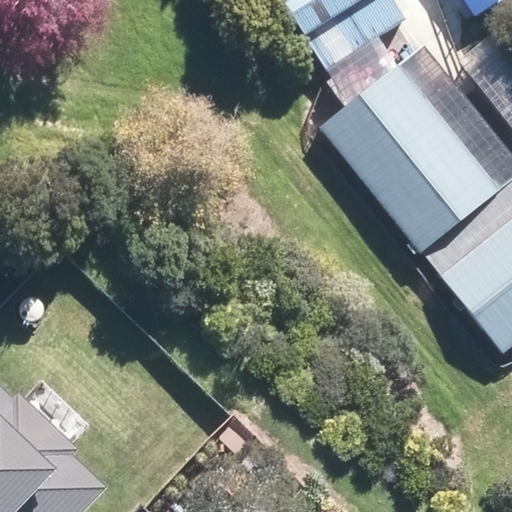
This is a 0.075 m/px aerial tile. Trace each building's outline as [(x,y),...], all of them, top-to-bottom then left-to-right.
[(392,22),(377,0),(269,0),(314,71),(392,22)] [(455,0),(479,25),(505,0),(455,0)] [(324,143),(411,253),(490,191),(403,82),(324,143)] [(511,219),(436,270),(485,342),(511,324),(511,219)] [(0,511),(79,511),(104,486),(0,387),(0,511)]
